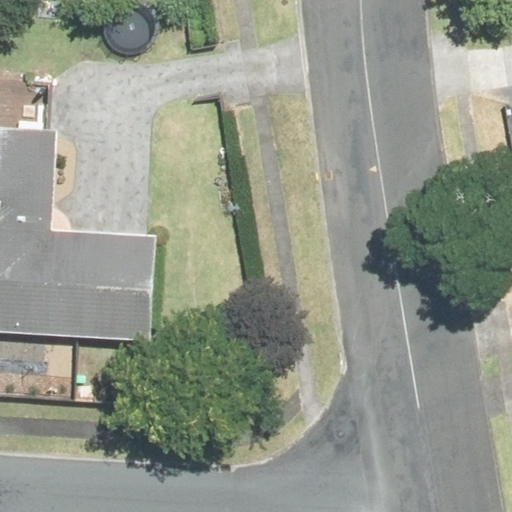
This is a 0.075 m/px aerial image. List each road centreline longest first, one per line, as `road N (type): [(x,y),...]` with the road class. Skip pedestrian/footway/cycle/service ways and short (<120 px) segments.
road 1 (residential): [(367,0),(369,91),(433,511)]
road 2 (residential): [(0,491),(349,511)]
